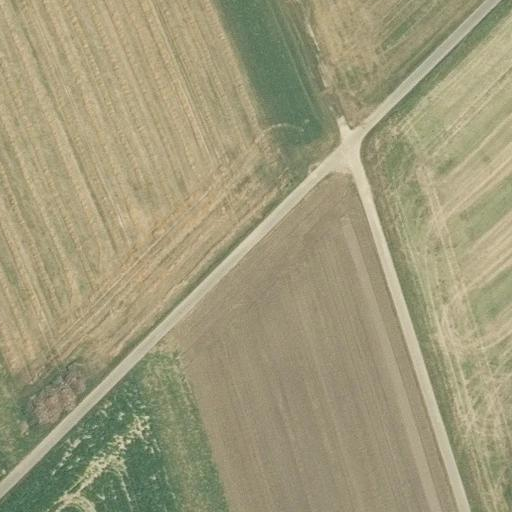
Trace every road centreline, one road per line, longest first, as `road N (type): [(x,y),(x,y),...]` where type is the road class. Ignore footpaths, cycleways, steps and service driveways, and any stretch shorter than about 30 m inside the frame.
road 1 (track): [(0,506),(496,0)]
road 2 (track): [(288,0),(349,145),(466,511)]
